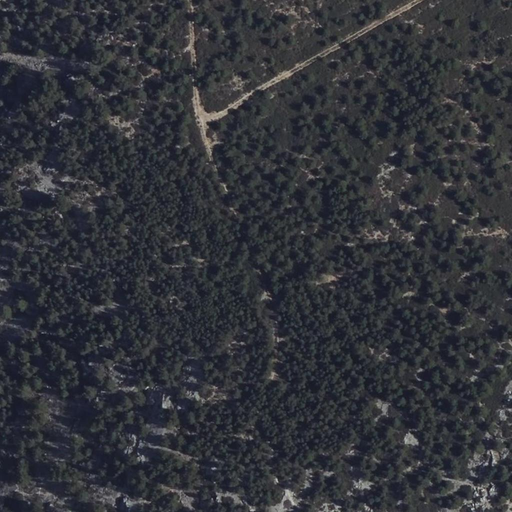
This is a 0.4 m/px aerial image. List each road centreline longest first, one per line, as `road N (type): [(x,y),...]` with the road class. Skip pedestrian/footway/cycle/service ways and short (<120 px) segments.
road 1 (track): [(274,373),(272,302),(198,112)]
road 2 (track): [(198,112),(215,116),(419,0)]
